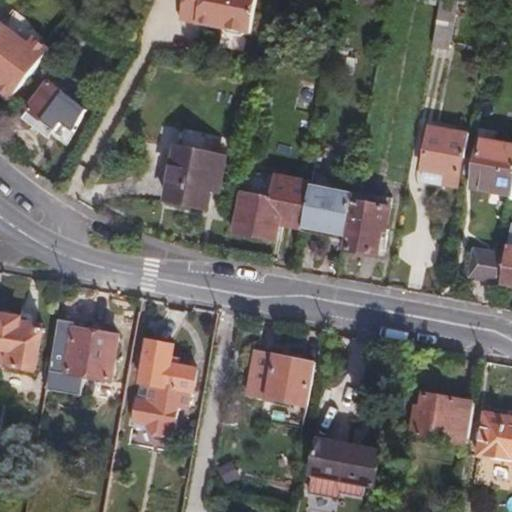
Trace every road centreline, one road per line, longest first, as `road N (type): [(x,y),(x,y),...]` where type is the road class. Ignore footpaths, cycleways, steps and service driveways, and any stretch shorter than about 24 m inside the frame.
road 1 (residential): [(0,221),(77,264),(511,342)]
road 2 (unknown): [(227,291),(186,511)]
